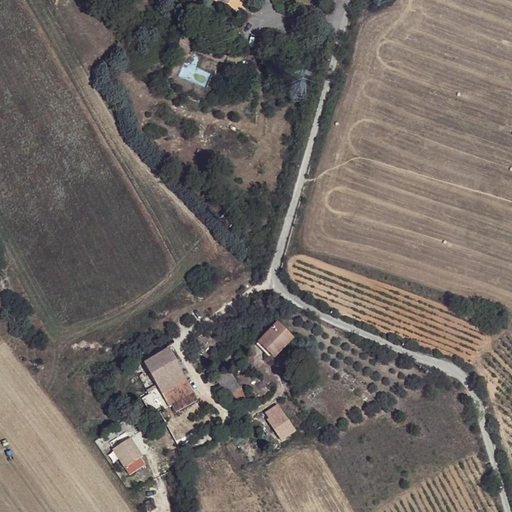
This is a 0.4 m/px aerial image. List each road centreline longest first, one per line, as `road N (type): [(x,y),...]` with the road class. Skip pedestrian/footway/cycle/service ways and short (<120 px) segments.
road 1 (unclassified): [(508,511),(471,387),(457,373),(293,299),(276,280),(349,0)]
road 2 (unknown): [(276,280),(186,336),(183,348),(206,401),(165,440)]
road 3 (unknown): [(228,50),(266,9),(348,3)]
